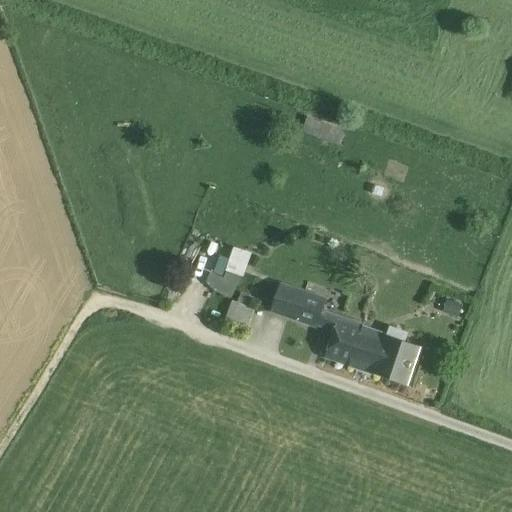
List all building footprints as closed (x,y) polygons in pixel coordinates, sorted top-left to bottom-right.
[(336,145),(342,130),(305,114),(299,129),(336,145)] [(228,245),(224,257),(216,254),(212,267),(240,277),(249,253),(228,245)] [(205,285),(234,293),(238,277),(209,270),(205,285)] [(349,367),(363,326),(322,312),(326,300),(280,287),(273,311),(332,331),(323,359),(349,367)] [(262,307),(240,300),(232,321),(254,329),(262,307)] [(363,326),(349,367),(407,386),(422,347),(363,326)]
